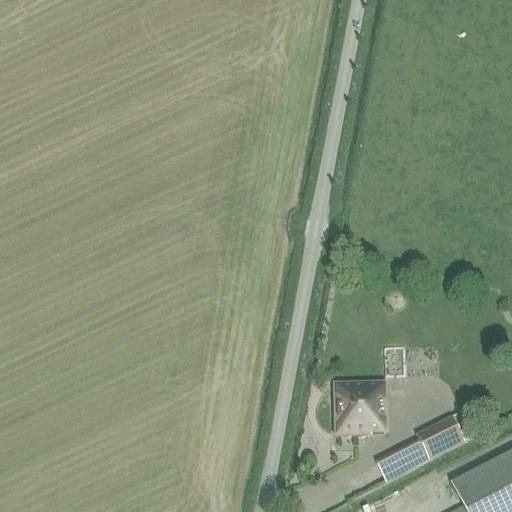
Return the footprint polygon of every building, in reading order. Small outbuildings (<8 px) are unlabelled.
[(390,363),(390,351),(375,351),(375,363),(390,363)] [(385,385),(333,386),(335,439),(373,438),(373,435),(388,435),(386,385),(385,385)] [(451,420),(416,438),(419,444),(428,464),(429,465),(465,447),(464,446),(475,440),(462,416),(452,421),(451,420)] [(462,509),(456,511),(511,511),(511,454),(450,486),(462,509)] [(289,511),(308,511),(330,503),(321,483),(337,476),(334,467),(280,490),(289,511)]
